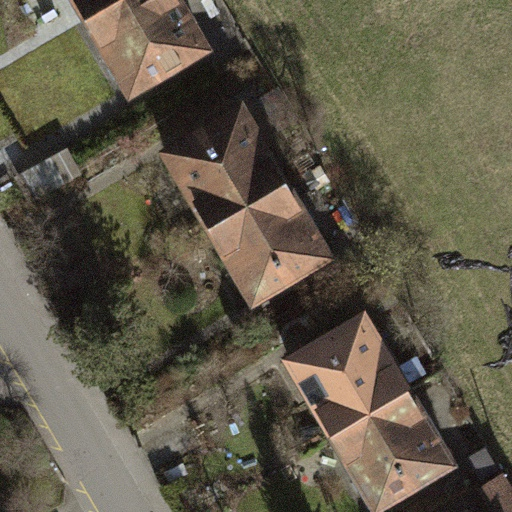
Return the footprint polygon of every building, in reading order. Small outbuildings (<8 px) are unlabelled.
[(75,0),(89,24),(131,0),(75,0)] [(188,0),(131,0),(89,24),(135,103),(220,54),(188,0)] [(252,104),(167,153),(213,232),(298,183),(252,104)] [(74,155),(21,186),(36,212),(89,181),(74,155)] [(298,183),(213,232),(260,313),(345,264),(298,183)] [(373,312),(289,361),(334,438),(418,389),(373,312)] [(418,389),(334,438),(377,511),(391,511),(466,469),(418,389)] [(494,452),(474,464),(489,489),(509,478),(494,452)] [(492,511),(511,511),(511,483),(509,478),(489,489),(482,493),(492,511)]
